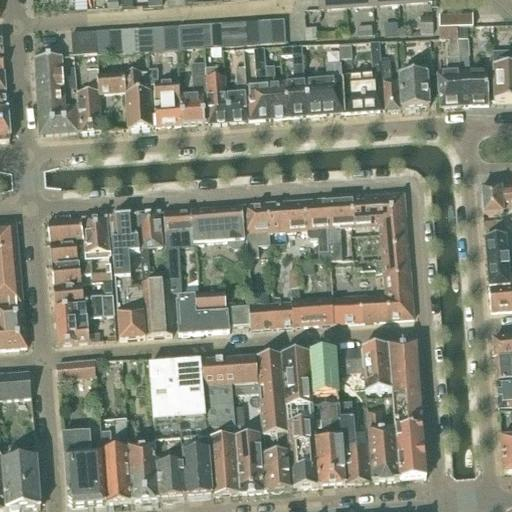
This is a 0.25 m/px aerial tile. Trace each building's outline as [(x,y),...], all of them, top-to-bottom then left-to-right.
[(156,0),(147,0),(148,9),(157,9),(156,0)] [(318,0),(320,13),(346,11),(345,0),(318,0)] [(372,0),(345,0),(346,11),(373,9),(372,0)] [(399,0),(372,0),(373,9),(400,7),(399,0)] [(118,3),(107,3),(108,13),(118,12),(118,3)] [(421,26),(433,25),(433,17),(421,18),(421,26)] [(457,30),(467,30),(473,29),(472,17),(439,18),(439,31),(457,30)] [(271,23),(273,46),(285,46),(284,22),(271,23)] [(260,47),(273,46),(271,23),(259,24),(260,47)] [(248,48),(260,47),(259,24),(246,25),(248,48)] [(235,49),(248,48),(246,25),(234,26),(235,49)] [(421,26),(419,26),(419,37),(433,36),(433,25),(421,26)] [(222,49),(235,49),(234,26),(221,27),(222,49)] [(198,51),(210,50),(209,27),(197,28),(198,51)] [(210,50),(222,49),(221,27),(209,27),(210,50)] [(397,27),(384,28),(385,38),(397,37),(397,27)] [(197,28),(179,29),(181,52),(198,51),(197,28)] [(371,28),(357,29),(358,39),(372,38),(371,28)] [(176,30),(164,31),(165,54),(177,53),(176,30)] [(316,30),(305,31),(305,43),(316,43),(316,30)] [(457,30),(439,31),(439,43),(448,42),(449,60),(445,61),(447,75),(436,76),(440,111),(459,110),(459,112),(464,112),(460,75),(459,76),(458,71),(458,60),(457,30)] [(468,109),(488,109),(485,73),(468,75),(468,59),(467,30),(457,30),(458,60),(458,71),(459,76),(460,75),(464,112),(469,112),(468,109)] [(140,55),(153,55),(151,31),(139,32),(140,55)] [(164,31),(151,31),(153,55),(165,54),(164,31)] [(121,33),(122,57),(135,56),(133,32),(121,33)] [(122,57),(121,33),(108,34),(109,57),(122,57)] [(109,57),(108,34),(96,35),(98,57),(98,58),(109,57)] [(84,58),(83,35),(72,36),(73,58),(84,58)] [(98,57),(96,35),(83,35),(84,58),(98,57)] [(344,116),(384,113),(382,82),(381,82),(381,78),(380,78),(379,64),(380,64),(378,45),(370,46),(371,78),(361,79),(360,78),(341,79),(344,116)] [(331,48),(333,64),(340,64),(339,47),(331,48)] [(284,84),(286,121),(306,119),(304,82),(302,49),(281,51),(281,59),(292,59),(294,84),(284,84)] [(248,124),(269,122),(265,71),(264,71),(263,52),(254,52),(256,87),(246,87),(248,124)] [(511,69),(509,69),(508,54),(492,55),(494,105),(511,104),(511,69)] [(34,61),(37,92),(63,91),(61,59),(34,61)] [(398,78),(399,83),(401,112),(429,110),(425,76),(431,75),(431,73),(430,67),(430,60),(414,61),(415,77),(398,78)] [(389,63),(380,64),(379,64),(380,78),(381,78),(381,82),(382,82),(384,113),(401,112),(399,83),(390,83),(389,63)] [(181,128),(209,127),(205,71),(205,66),(191,67),(193,97),(179,98),(181,128)] [(327,81),(304,82),(306,119),(344,116),(341,79),(340,66),(326,67),(327,81)] [(209,127),(228,125),(227,98),(226,98),(225,80),(218,81),(217,70),(205,71),(209,127)] [(237,97),(227,98),(228,125),(248,124),(246,87),(245,87),(244,70),(235,71),(237,97)] [(286,121),(284,84),(273,85),(272,70),(265,71),(269,122),(286,121)] [(181,128),(179,98),(178,85),(159,87),(158,72),(150,72),(150,74),(151,89),(153,89),(156,130),(181,128)] [(76,109),(78,136),(101,134),(99,99),(98,77),(98,73),(88,74),(89,94),(76,95),(76,109)] [(151,89),(150,74),(98,77),(99,99),(126,97),(128,132),(152,131),(150,93),(151,93),(151,89)] [(40,139),(78,136),(76,109),(65,109),(63,91),(37,92),(40,139)] [(7,112),(0,113),(0,146),(9,146),(7,112)] [(511,188),(480,192),(482,217),(503,216),(503,211),(511,210),(511,188)] [(403,197),(371,200),(373,230),(379,230),(379,224),(405,221),(403,197)] [(373,230),(371,200),(350,201),(352,232),(373,230)] [(352,232),(350,201),(330,203),(332,233),(328,233),(329,260),(329,264),(343,264),(341,232),(352,232)] [(330,203),(283,206),(284,230),(285,236),(306,235),(307,240),(310,244),(316,243),(317,260),(329,260),(328,233),(332,233),(330,203)] [(284,230),(283,206),(266,208),(269,237),(285,236),(284,230)] [(266,208),(243,210),(246,253),(247,262),(258,261),(257,251),(270,250),(269,237),(266,208)] [(246,253),(243,210),(191,214),(192,234),(187,234),(188,251),(227,247),(227,249),(234,254),(246,253)] [(192,234),(191,214),(179,214),(163,216),(166,261),(167,272),(168,285),(169,297),(178,296),(194,295),(198,295),(196,273),(180,275),(178,252),(188,251),(187,234),(192,234)] [(159,216),(137,218),(140,255),(142,285),(151,284),(147,252),(163,250),(159,216)] [(49,246),(84,244),(83,222),(70,223),(70,218),(55,220),(56,224),(48,225),(49,246)] [(140,255),(137,218),(136,218),(110,220),(111,243),(112,243),(117,305),(120,344),(145,342),(142,303),(131,304),(128,256),(140,255)] [(83,222),(84,244),(85,257),(100,256),(100,261),(109,260),(106,221),(83,222)] [(382,279),(410,277),(407,248),(405,221),(379,224),(379,230),(382,279)] [(504,223),(483,225),(485,238),(505,236),(504,223)] [(0,353),(27,351),(15,227),(0,228),(0,353)] [(485,241),(489,290),(510,289),(509,280),(511,279),(511,271),(508,271),(506,248),(511,247),(511,235),(504,236),(505,239),(485,241)] [(85,267),(85,257),(84,244),(49,246),(51,269),(85,267)] [(326,264),(299,265),(300,278),(326,277),(326,264)] [(53,290),(82,287),(80,279),(91,278),(90,266),(85,267),(51,269),(53,290)] [(157,273),(158,286),(168,285),(167,272),(157,273)] [(290,293),(299,292),(297,272),(289,273),(290,293)] [(112,296),(111,275),(92,277),(92,287),(102,286),(103,297),(112,296)] [(383,298),(387,324),(413,322),(410,277),(382,279),(383,298)] [(250,285),(251,297),(271,296),(270,284),(250,285)] [(142,287),(146,342),(172,340),(169,297),(168,285),(158,286),(142,287)] [(53,290),(55,311),(84,308),(84,304),(82,287),(53,290)] [(511,314),(511,289),(510,289),(489,290),(490,316),(511,314)] [(293,331),(333,328),(331,302),(299,304),(299,292),(290,293),(291,307),(293,331)] [(178,339),(229,336),(227,315),(195,318),(194,295),(178,296),(179,305),(176,305),(178,339)] [(195,318),(227,315),(227,310),(226,297),(198,299),(198,295),(194,295),(195,318)] [(360,300),(362,326),(387,324),(383,298),(360,300)] [(58,349),(77,347),(100,345),(99,336),(92,336),(91,322),(114,321),(113,299),(90,301),(91,304),(84,304),(84,308),(55,311),(58,349)] [(362,326),(360,300),(331,302),(333,328),(362,326)] [(280,308),(282,332),(293,331),(291,307),(280,308)] [(270,309),(272,332),(282,332),(280,308),(270,309)] [(272,332),(270,309),(260,310),(262,333),(272,332)] [(231,330),(250,329),(250,310),(229,312),(231,330)] [(250,310),(250,329),(251,334),(262,333),(260,310),(251,310),(250,310)] [(494,361),(511,360),(511,340),(493,342),(494,361)] [(394,432),(399,484),(426,481),(421,431),(416,348),(388,350),(392,395),(394,432)] [(372,351),(361,353),(363,377),(364,377),(365,396),(392,395),(388,350),(372,351)] [(361,353),(334,354),(336,379),(337,379),(363,377),(361,353)] [(336,379),(334,354),(331,355),(331,357),(308,359),(312,410),(338,409),(337,379),(336,379)] [(288,357),(281,358),(287,427),(294,426),(313,425),(312,410),(308,359),(308,356),(288,357)] [(288,437),(287,427),(281,358),(255,360),(259,396),(261,423),(262,439),(276,438),(288,437)] [(206,427),(207,433),(235,431),(234,429),(232,398),(259,396),(255,360),(201,364),(206,427)] [(511,360),(494,361),(496,384),(511,382),(511,360)] [(180,445),(208,443),(207,433),(206,427),(201,364),(149,368),(154,447),(180,445)] [(95,383),(94,365),(59,368),(56,370),(57,385),(95,383)] [(0,378),(0,404),(31,402),(29,377),(0,378)] [(511,382),(496,384),(498,411),(511,410),(511,382)] [(319,490),(345,488),(339,422),(338,409),(312,410),(313,425),(319,490)] [(371,486),(399,484),(394,432),(382,433),(381,413),(366,414),(368,451),(371,486)] [(339,422),(345,488),(371,486),(368,451),(354,452),(352,421),(339,422)] [(106,508),(132,506),(129,477),(125,423),(100,425),(101,454),(106,508)] [(159,504),(154,450),(140,451),(138,425),(127,425),(127,423),(125,423),(129,477),(132,506),(159,504)] [(287,427),(288,437),(292,493),(319,490),(313,425),(294,426),(287,427)] [(235,431),(239,497),(263,495),(260,438),(241,439),(240,429),(234,429),(235,431)] [(207,433),(208,443),(212,500),(239,497),(235,431),(207,433)] [(73,510),(106,508),(101,454),(100,455),(101,458),(91,459),(89,435),(63,438),(67,506),(73,510)] [(292,493),(288,437),(276,438),(277,457),(265,458),(268,495),(292,493)] [(503,476),(511,475),(511,440),(500,441),(503,476)] [(208,443),(180,445),(183,467),(186,502),(212,500),(208,443)] [(183,467),(180,445),(154,447),(154,450),(159,504),(186,502),(183,467)] [(40,511),(36,462),(1,465),(5,511),(40,511)]
